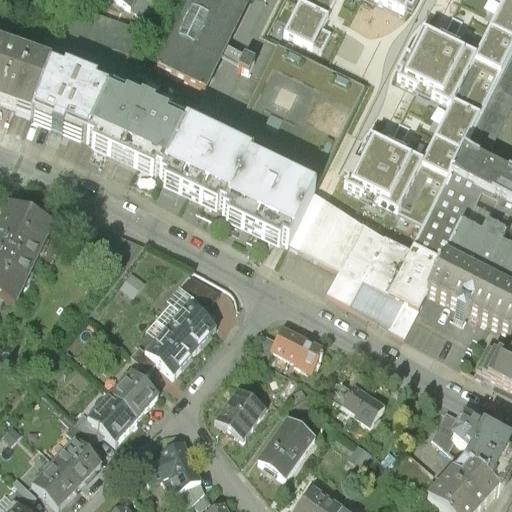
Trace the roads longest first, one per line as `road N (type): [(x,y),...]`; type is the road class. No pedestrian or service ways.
road 1 (residential): [(0,160),(268,298)]
road 2 (residential): [(268,298),(511,428)]
road 3 (residential): [(182,425),(184,406),(249,333),(268,298)]
road 4 (residential): [(182,425),(149,438),(86,511)]
